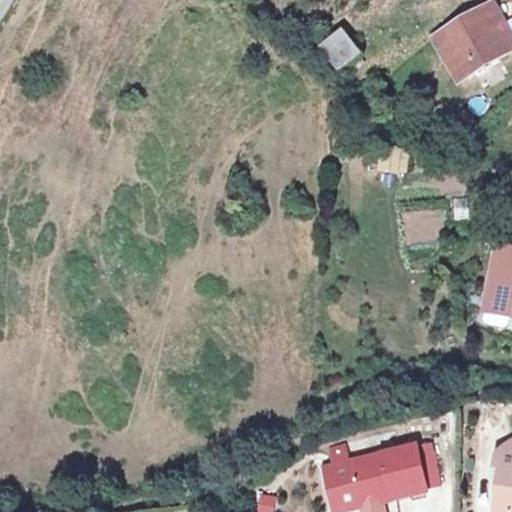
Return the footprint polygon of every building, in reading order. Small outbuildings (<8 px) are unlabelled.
[(511,31),(494,0),(490,0),(438,29),(464,75),(511,48),(511,31)] [(351,59),(336,41),(318,56),(334,75),(351,59)] [(475,92),(465,106),(479,116),(489,102),(475,92)] [(463,113),(436,137),(462,141),(476,129),(463,113)] [(408,170),(406,145),(378,147),(380,172),(408,170)] [(511,253),(497,251),(485,316),(510,320),(511,320),(511,253)] [(510,320),(485,316),(484,325),(487,329),(505,332),(509,329),(510,320)] [(393,498),(394,503),(428,495),(418,451),(350,467),(359,506),(393,498)] [(498,511),(511,511),(511,453),(511,454),(498,452),(496,470),(504,471),(498,511)] [(274,511),(276,494),(257,493),(256,511),(274,511)] [(359,506),(360,511),(394,503),(393,498),(359,506)]
